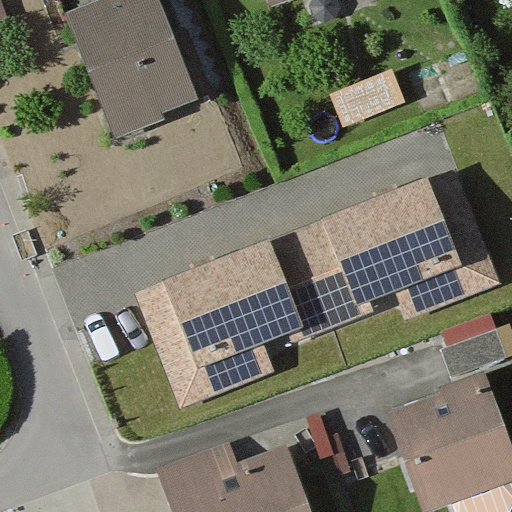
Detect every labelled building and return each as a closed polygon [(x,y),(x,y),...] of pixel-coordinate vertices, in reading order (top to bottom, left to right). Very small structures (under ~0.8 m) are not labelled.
[(197,111),(151,0),(131,0),(63,28),(112,146),(197,111)] [(263,0),(267,8),(289,0),(263,0)] [(400,113),(388,83),(329,106),(341,136),(400,113)] [(496,301),(452,185),(132,304),(175,420),(271,384),(265,368),(398,319),(404,336),(496,301)] [(505,367),(488,326),(434,348),(450,389),(505,367)] [(458,511),(511,492),(511,470),(484,394),(386,430),(416,511),(458,511)] [(235,476),(227,455),(157,481),(168,511),(306,511),(286,458),(235,476)]
